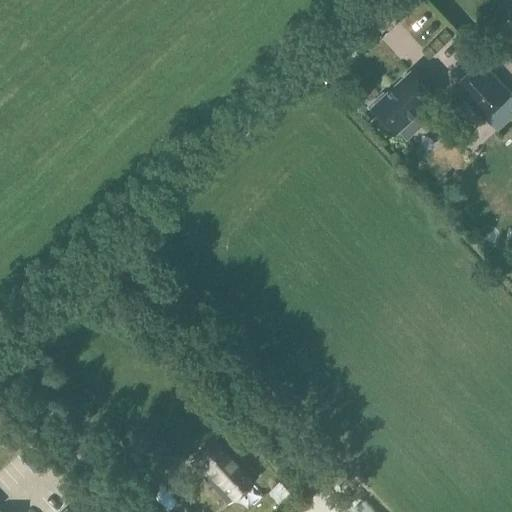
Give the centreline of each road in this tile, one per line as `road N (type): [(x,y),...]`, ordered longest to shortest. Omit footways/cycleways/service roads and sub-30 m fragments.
road 1 (unclassified): [(0,351),(378,0)]
road 2 (unknown): [(110,248),(308,468),(309,493),(298,511)]
